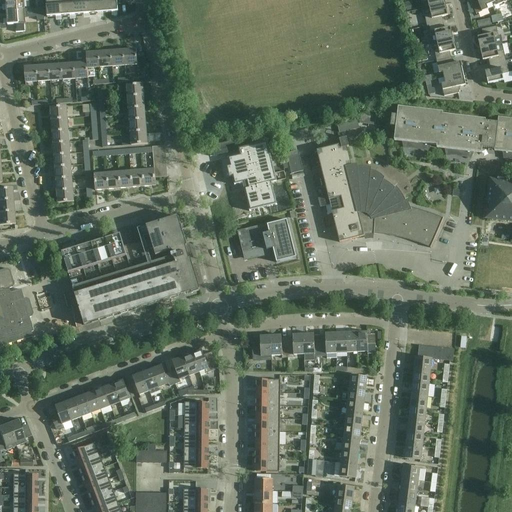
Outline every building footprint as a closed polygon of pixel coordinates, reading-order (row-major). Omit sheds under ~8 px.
[(5,0),(6,11),(25,10),(23,0),(5,0)] [(60,0),(45,0),(47,18),(61,17),(60,0)] [(74,0),(60,0),(61,17),(75,15),(74,0)] [(88,0),(74,0),(75,15),(89,14),(88,0)] [(102,0),(88,0),(89,14),(103,13),(102,0)] [(102,0),(103,13),(111,13),(111,7),(117,6),(117,4),(119,4),(119,0),(102,0)] [(486,6),(491,4),(489,0),(471,0),(470,1),(476,15),(488,10),(486,6)] [(424,16),(427,27),(443,23),(441,17),(447,16),(445,4),(429,8),(430,15),(424,16)] [(25,10),(6,11),(8,26),(16,25),(16,33),(25,32),(24,24),(26,24),(25,10)] [(501,14),(491,17),(492,24),(503,21),(501,14)] [(443,23),(427,27),(428,26),(431,37),(429,37),(431,44),(437,43),(452,39),(450,28),(444,29),(443,23)] [(483,36),(477,37),(480,49),(496,46),(502,44),(500,37),(498,37),(496,27),(482,30),(483,36)] [(437,45),(431,46),(433,51),(434,51),(436,61),(451,58),(449,52),(455,51),(452,39),(437,43),(437,45)] [(488,59),(489,65),(506,62),(506,61),(505,61),(502,44),(496,46),(480,49),(482,61),(488,59)] [(136,50),(123,51),(125,66),(138,65),(136,50)] [(123,51),(111,52),(112,67),(125,66),(123,51)] [(111,52),(99,53),(100,68),(112,67),(111,52)] [(86,54),(87,64),(87,69),(100,68),(99,53),(86,54)] [(442,73),(444,78),(463,74),(461,67),(460,62),(452,64),(451,58),(436,61),(439,74),(442,73)] [(509,73),(506,62),(489,65),(491,71),(485,72),(488,84),(503,81),(502,75),(509,73)] [(75,64),(62,65),(63,81),(76,80),(75,64)] [(87,64),(75,64),(76,80),(88,79),(87,69),(87,64)] [(62,65),(50,66),(51,81),(63,81),(62,65)] [(50,66),(37,67),(38,82),(51,81),(50,66)] [(25,83),(38,82),(37,67),(24,68),(25,83)] [(464,81),(463,74),(444,78),(445,83),(441,84),(444,97),(458,93),(457,87),(465,86),(464,81)] [(431,75),(424,77),(426,87),(433,86),(431,75)] [(127,86),(128,98),(143,97),(142,85),(127,86)] [(128,98),(128,110),(144,109),(143,97),(128,98)] [(50,108),(51,120),(67,119),(66,107),(50,108)] [(398,108),(397,116),(391,115),(390,127),(396,128),(394,141),(408,143),(408,147),(426,149),(427,145),(437,146),(436,148),(451,150),(450,154),(469,157),(469,152),(481,153),(481,148),(494,150),(494,151),(506,152),(505,157),(511,157),(511,119),(498,118),(498,123),(485,122),(485,121),(442,116),(442,114),(398,108)] [(128,110),(129,122),(145,121),(144,109),(128,110)] [(361,114),(360,123),(375,125),(376,116),(361,114)] [(51,120),(52,132),(68,131),(67,119),(51,120)] [(356,120),(336,125),(339,134),(358,129),(356,120)] [(129,122),(130,133),(146,132),(145,121),(129,122)] [(52,132),(53,144),(69,143),(68,131),(52,132)] [(147,145),(146,132),(130,133),(131,146),(147,145)] [(320,167),(323,178),(313,180),(315,189),(325,187),(328,196),(318,199),(320,208),(330,205),(339,243),(364,237),(363,235),(366,234),(371,234),(373,234),(373,235),(374,235),(374,231),(390,233),(389,236),(396,237),(397,234),(409,237),(408,240),(415,242),(416,239),(431,245),(430,248),(443,218),(442,219),(437,216),(428,213),(415,209),(405,206),(399,205),(400,198),(381,184),(382,184),(380,176),(372,178),(365,172),(354,175),(347,148),(349,147),(346,138),(339,140),(340,145),(316,151),(317,153),(309,155),(313,169),(320,167)] [(214,145),(216,155),(239,150),(237,140),(214,145)] [(53,144),(54,156),(70,155),(69,143),(53,144)] [(276,182),(267,143),(239,150),(240,155),(228,158),(230,167),(227,168),(229,177),(232,177),(234,186),(247,183),(248,188),(244,189),(249,212),(277,206),(271,183),(276,182)] [(298,150),(282,155),(288,173),(303,169),(298,150)] [(54,156),(55,168),(71,166),(70,155),(54,156)] [(55,168),(56,179),(72,178),(71,166),(55,168)] [(154,170),(142,171),(143,187),(155,186),(155,178),(154,172),(154,170)] [(142,171),(130,172),(131,188),(143,187),(142,171)] [(130,172),(118,173),(119,189),(131,188),(130,172)] [(118,173),(106,174),(108,190),(119,189),(118,173)] [(94,175),(95,191),(108,190),(106,174),(94,175)] [(56,179),(57,191),(73,190),(72,178),(56,179)] [(485,219),(511,221),(511,181),(490,179),(485,219)] [(0,189),(0,201),(12,201),(11,189),(0,189)] [(58,203),(73,202),(73,197),(87,196),(86,189),(73,190),(57,191),(58,203)] [(0,201),(0,213),(13,212),(12,201),(0,201)] [(0,225),(14,225),(13,212),(0,213),(0,225)] [(192,292),(200,290),(190,259),(189,259),(185,247),(186,247),(186,245),(185,245),(183,239),(184,239),(182,231),(181,232),(179,225),(180,224),(177,217),(146,227),(137,230),(141,242),(124,247),(120,235),(61,253),(70,281),(72,280),(76,295),(75,296),(84,326),(99,321),(99,320),(106,318),(106,319),(114,317),(113,316),(120,314),(121,315),(128,312),(135,309),(135,310),(142,308),(142,307),(149,305),(149,306),(156,303),(163,301),(164,301),(171,299),(171,298),(178,296),(178,297),(185,295),(185,294),(192,292)] [(239,233),(243,248),(246,262),(270,256),(268,245),(272,244),(276,263),(296,258),(287,221),(267,225),(267,226),(239,233)] [(65,251),(95,241),(93,236),(63,246),(65,251)] [(31,317),(32,314),(28,300),(25,298),(23,299),(20,290),(11,293),(9,292),(8,292),(7,289),(13,287),(13,285),(9,270),(5,269),(0,270),(0,346),(32,337),(30,333),(33,332),(28,318),(31,317)] [(70,287),(64,289),(73,323),(79,322),(70,287)] [(35,291),(38,303),(48,301),(45,289),(35,291)] [(356,332),(346,333),(347,353),(357,353),(356,332)] [(367,332),(356,332),(357,353),(368,352),(368,354),(376,354),(375,335),(367,335),(367,332)] [(325,335),(319,335),(320,344),(321,357),(326,357),(326,359),(337,359),(337,354),(336,333),(325,334),(325,335)] [(346,333),(336,333),(337,354),(347,353),(346,333)] [(314,334),(303,335),(304,355),(314,355),(315,362),(321,362),(321,357),(320,344),(319,335),(314,336),(314,334)] [(287,338),(287,346),(288,358),(293,358),(293,356),(304,355),(303,335),(292,335),(292,337),(287,338)] [(260,344),(252,344),(253,360),(272,359),(271,357),(271,336),(260,337),(260,344)] [(281,336),(271,336),(271,357),(282,356),(282,359),(288,358),(287,346),(287,338),(281,338),(281,336)] [(202,350),(192,354),(199,373),(204,371),(205,374),(215,371),(214,360),(212,353),(204,356),(202,350)] [(192,354),(182,358),(189,377),(199,373),(192,354)] [(176,371),(171,373),(175,385),(181,383),(180,380),(189,377),(182,358),(172,361),(176,371)] [(415,358),(414,371),(430,373),(432,360),(415,358)] [(161,365),(152,369),(159,388),(169,385),(170,387),(175,385),(171,373),(165,375),(161,365)] [(152,369),(142,373),(150,392),(151,394),(160,391),(159,388),(152,369)] [(414,371),(413,383),(429,385),(430,373),(414,371)] [(139,396),(150,392),(142,373),(132,377),(139,396)] [(351,376),(349,389),(365,391),(367,378),(351,376)] [(123,380),(113,384),(120,403),(130,399),(123,380)] [(256,380),(256,393),(280,394),(280,380),(256,380)] [(413,383),(411,396),(427,398),(429,385),(413,383)] [(113,384),(103,388),(110,407),(120,403),(113,384)] [(178,392),(180,397),(186,395),(188,395),(188,391),(191,391),(195,391),(193,387),(178,392)] [(103,388),(94,391),(101,410),(110,407),(103,388)] [(349,389),(348,401),(364,403),(365,391),(349,389)] [(94,391),(84,395),(91,414),(101,410),(94,391)] [(280,394),(256,393),(256,406),(280,407),(280,394)] [(84,395),(74,399),(82,418),(91,414),(84,395)] [(411,396),(410,408),(426,410),(427,398),(411,396)] [(74,399),(65,402),(72,421),(82,418),(74,399)] [(348,401),(346,414),(362,415),(364,403),(348,401)] [(58,414),(51,417),(56,431),(63,428),(62,425),(72,421),(65,402),(55,406),(58,414)] [(185,403),(184,416),(208,417),(209,409),(209,405),(209,403),(185,403)] [(280,407),(256,406),(256,419),(280,420),(280,407)] [(410,408),(408,421),(425,422),(426,410),(410,408)] [(346,414),(345,426),(361,428),(362,415),(346,414)] [(208,417),(184,416),(184,429),(208,430),(208,428),(209,428),(209,424),(208,424),(208,417)] [(280,420),(256,419),(255,432),(279,433),(280,420)] [(17,420),(7,424),(15,447),(26,443),(24,439),(31,437),(26,426),(20,428),(17,420)] [(408,421),(407,433),(423,435),(425,422),(408,421)] [(0,435),(1,437),(0,437),(0,451),(5,449),(6,451),(15,447),(7,424),(0,426),(0,435)] [(345,426),(343,439),(360,441),(361,428),(345,426)] [(208,430),(184,429),(184,442),(208,443),(208,435),(209,435),(209,431),(208,431),(208,430)] [(279,433),(255,432),(255,445),(279,446),(279,433)] [(407,433),(406,445),(422,447),(423,435),(407,433)] [(343,439),(342,451),(358,453),(360,441),(343,439)] [(208,443),(184,442),(184,455),(208,456),(208,454),(209,454),(209,450),(208,450),(208,443)] [(75,458),(77,464),(100,456),(95,443),(72,452),(73,454),(74,458),(75,458)] [(247,456),(248,443),(237,443),(236,456),(247,456)] [(279,446),(255,445),(255,458),(279,459),(279,446)] [(420,460),(422,447),(406,445),(404,458),(420,460)] [(342,451),(341,464),(357,466),(358,453),(342,451)] [(208,456),(184,455),(184,469),(208,469),(208,461),(208,457),(208,456)] [(81,475),(82,476),(104,468),(100,456),(77,464),(80,471),(79,471),(81,475)] [(279,459),(255,458),(255,472),(279,472),(279,459)] [(308,461),(307,476),(316,476),(317,461),(314,461),(308,461)] [(355,478),(356,470),(358,471),(359,466),(357,466),(341,464),(340,468),(335,467),(334,476),(355,478)] [(403,466),(402,479),(418,482),(420,469),(403,466)] [(84,482),(86,489),(109,480),(104,468),(82,476),(82,478),(83,482),(84,482)] [(13,475),(13,488),(37,489),(37,487),(37,483),(37,475),(13,475)] [(402,479),(400,492),(416,494),(418,482),(402,479)] [(90,499),(91,501),(113,492),(109,480),(86,489),(89,495),(88,495),(90,499)] [(255,480),(255,492),(272,492),(272,480),(255,480)] [(338,486),(336,499),(352,501),(354,488),(338,486)] [(37,489),(13,488),(13,501),(37,502),(37,495),(37,490),(37,489)] [(184,490),(183,503),(207,504),(207,502),(208,502),(208,498),(208,490),(184,490)] [(93,506),(95,511),(97,511),(118,504),(113,492),(91,501),(92,502),(91,502),(93,506)] [(255,492),(254,504),(272,504),(272,492),(255,492)] [(400,492),(398,504),(415,506),(416,494),(400,492)] [(336,499),(334,511),(339,511),(350,511),(352,501),(336,499)] [(37,502),(13,501),(12,511),(36,511),(37,509),(36,509),(37,502)] [(207,504),(183,503),(183,511),(207,511),(207,510),(208,510),(208,505),(207,505),(207,504)]
